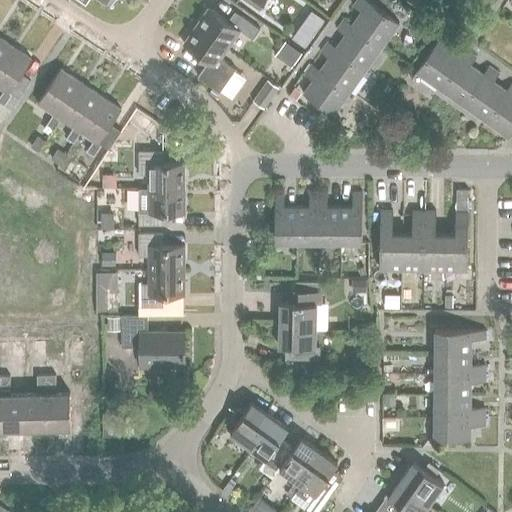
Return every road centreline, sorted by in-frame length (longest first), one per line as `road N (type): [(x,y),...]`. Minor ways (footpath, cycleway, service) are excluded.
road 1 (residential): [(486,167),(235,168)]
road 2 (residential): [(334,510),(367,457),(253,379),(226,370)]
road 3 (residential): [(226,370),(235,168)]
road 4 (residential): [(0,475),(166,474)]
road 5 (residential): [(235,168),(207,109),(125,51)]
road 6 (residential): [(488,312),(486,167)]
road 7 (residential): [(166,474),(226,370)]
